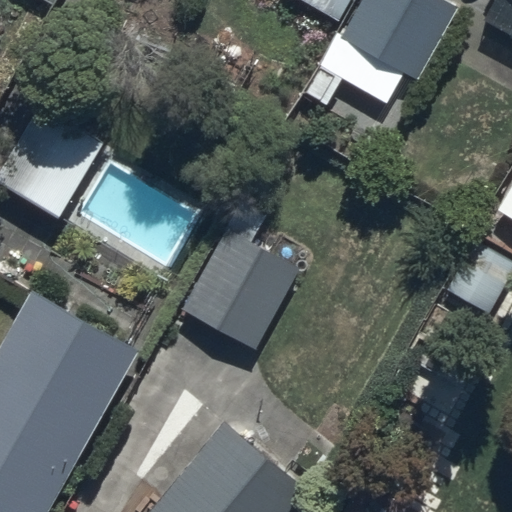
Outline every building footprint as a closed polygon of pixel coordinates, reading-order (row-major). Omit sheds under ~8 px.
[(352,0),(299,0),(342,21),(352,0)] [(466,13),(443,0),(361,0),(311,87),(350,110),(364,87),(376,94),(380,87),(412,106),(466,13)] [(511,0),(496,0),(485,21),(511,35),(511,0)] [(106,145),(39,108),(0,177),(0,188),(62,223),(106,145)] [(511,186),(496,214),(511,222),(511,186)] [(257,350),(298,272),(225,232),(183,310),(257,350)] [(511,275),(511,261),(472,240),(441,300),(470,315),(475,305),(491,314),(511,275)] [(0,511),(50,511),(138,354),(30,294),(0,347),(0,511)] [(302,511),(314,498),(224,425),(153,511),(138,511),(136,510),(134,511),(302,511)]
